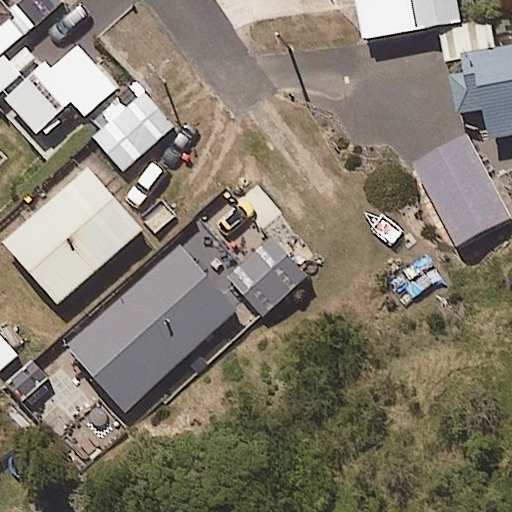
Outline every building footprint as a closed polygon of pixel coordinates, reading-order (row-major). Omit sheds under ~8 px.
[(39,0),(14,23),(0,6),(0,70),(69,8),(61,0),(39,0)] [(411,46),(407,0),(365,0),(370,49),(411,46)] [(463,0),(416,0),(423,40),(469,32),(463,0)] [(511,47),(511,48),(507,24),(478,30),(478,33),(445,39),(451,72),(472,68),(476,85),(458,89),(464,123),(494,118),(499,145),(511,143),(511,47)] [(181,135),(150,100),(99,145),(130,180),(181,135)] [(33,143),(4,170),(25,191),(53,164),(33,143)] [(511,223),(511,217),(476,144),(420,172),(458,250),(511,223)] [(149,241),(96,179),(11,252),(65,314),(149,241)] [(312,284),(279,246),(233,286),(266,324),(312,284)] [(241,320),(189,260),(77,358),(130,418),(241,320)] [(23,362),(0,334),(0,373),(4,378),(23,362)]
